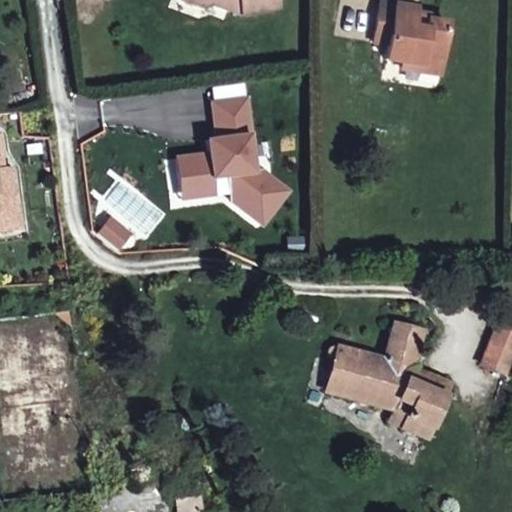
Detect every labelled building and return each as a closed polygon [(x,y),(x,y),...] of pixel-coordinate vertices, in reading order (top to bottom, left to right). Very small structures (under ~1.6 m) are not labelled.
[(194,0),(242,17),(277,12),(275,0),(194,0)] [(412,76),(414,64),(436,67),(444,30),(421,25),(418,35),(406,33),(409,14),(373,7),(367,47),(380,49),(378,63),(401,66),(401,74),(412,76)] [(433,80),(436,67),(414,64),(412,76),(433,80)] [(179,167),(184,197),(216,192),(216,187),(231,184),(235,206),(267,230),(292,196),(263,175),(256,175),(244,106),(211,110),(217,146),(208,147),(210,159),(179,167)] [(0,215),(16,214),(19,233),(36,230),(27,170),(13,171),(8,139),(0,140),(0,215)] [(16,214),(0,215),(0,231),(1,236),(19,233),(16,214)] [(464,365),(491,372),(503,326),(493,324),(479,319),(464,365)] [(433,399),(383,381),(384,369),(391,338),(369,333),(359,367),(310,357),(308,359),(307,362),(307,365),(310,368),(311,369),(305,398),(386,416),(403,420),(398,435),(422,441),(433,399)] [(437,384),(384,369),(383,381),(433,399),(437,384)] [(383,431),(398,435),(403,420),(386,416),(383,431)] [(208,511),(228,511),(227,486),(207,488),(208,511)]
